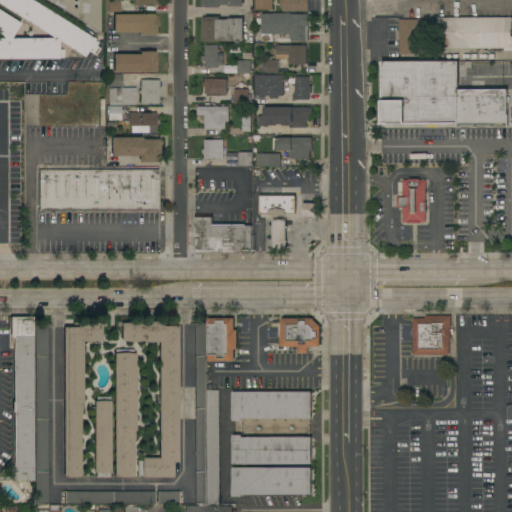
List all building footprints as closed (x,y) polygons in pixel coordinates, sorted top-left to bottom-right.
[(0,0),(30,0),(94,39),(93,40),(97,42),(91,53),(87,51),(83,57),(58,41),(58,50),(63,49),(63,58),(58,58),(58,59),(0,59),(0,0)] [(46,0),(99,0),(99,32),(46,0)] [(119,0),(119,12),(105,12),(105,0),(119,0)] [(255,0),(272,0),(272,9),(255,9),(255,0)] [(309,0),(309,11),(283,11),(283,8),(280,8),(280,0),(309,0)] [(307,41),(290,41),(290,34),(283,34),(283,35),(279,35),(279,34),(272,34),(272,41),(261,41),(261,13),(271,14),(271,13),(290,13),(290,14),(308,14),(307,41)] [(155,14),(155,35),(138,35),(138,32),(113,32),(112,23),(113,14),(155,14)] [(202,41),(202,18),(205,18),(205,17),(220,17),(220,19),(228,19),(228,18),(243,18),(243,41),(202,41)] [(437,48),(437,17),(511,17),(511,50),(504,51),(504,48),(437,48)] [(399,19),(421,19),(421,54),(399,54),(399,19)] [(205,61),(201,61),(201,56),(205,56),(205,45),(218,45),(218,55),(223,55),(223,65),(218,65),(218,68),(205,68),(205,61)] [(306,45),(306,64),(289,64),(289,56),(284,56),(284,54),(275,54),(275,45),(306,45)] [(118,54),(118,52),(137,53),(137,51),(155,51),(155,72),(112,72),(112,54),(118,54)] [(250,60),(250,74),(237,74),(237,60),(250,60)] [(278,73),(265,73),(265,60),(278,60),(278,73)] [(382,61),(459,61),(459,76),(475,75),(475,80),(459,80),(459,87),(458,87),(458,89),(507,89),(507,123),(459,123),(459,124),(382,124),(382,61)] [(135,105),(108,105),(108,102),(107,102),(107,88),(120,88),(120,86),(108,86),(108,74),(125,74),(125,86),(132,86),(133,87),(135,87),(135,105)] [(277,96),(277,97),(275,97),(275,96),(263,96),(263,97),(261,97),(261,96),(254,96),(254,75),(281,75),(283,75),(283,95),(277,96)] [(309,86),(311,86),(311,93),(309,93),(309,100),(295,100),(293,100),(293,94),(294,94),(294,90),(295,90),(295,77),(309,77),(309,86)] [(226,79),(226,94),(204,94),(205,86),(202,86),(202,82),(205,82),(205,79),(226,79)] [(158,87),(159,87),(159,95),(158,95),(158,104),(139,104),(139,93),(138,93),(138,90),(139,90),(139,80),(158,80),(158,87)] [(0,84),(23,84),(23,116),(0,116),(0,84)] [(247,89),(248,104),(234,105),(234,89),(247,89)] [(107,115),(105,115),(105,106),(120,106),(120,120),(107,120),(107,115)] [(215,107),(215,106),(217,106),(217,107),(228,107),(228,115),(229,115),(229,129),(204,128),(204,115),(197,115),(197,106),(215,107)] [(290,127),(290,125),(282,125),(282,124),(277,124),(277,125),(268,125),(268,127),(261,127),(261,107),(312,107),(312,116),(308,116),(308,121),(306,121),(305,127),(290,127)] [(136,133),(128,133),(128,113),(155,113),(155,126),(155,133),(136,133)] [(250,131),(242,131),(242,115),(250,115),(250,131)] [(229,136),(229,128),(238,128),(238,136),(229,136)] [(141,137),(141,140),(159,140),(159,162),(138,162),(138,156),(110,156),(110,137),(141,137)] [(312,151),(309,151),(309,159),(295,159),(289,157),(289,150),(284,150),(284,152),(281,152),(281,150),(278,150),(278,149),(273,149),(273,138),(278,138),(278,137),(312,137),(312,151)] [(223,140),(223,159),(204,159),(204,154),(202,154),(202,149),(204,149),(204,140),(223,140)] [(225,165),(225,151),(237,152),(237,165),(225,165)] [(252,152),(252,166),(238,166),(238,152),(252,152)] [(280,154),(280,166),(256,166),(256,153),(280,154)] [(157,170),(157,179),(158,179),(158,211),(38,211),(38,170),(157,170)] [(402,207),(397,207),(397,196),(398,196),(398,182),(402,182),(402,180),(408,180),(408,179),(419,179),(419,180),(425,180),(425,202),(426,202),(426,204),(427,204),(427,210),(426,210),(426,213),(425,213),(425,222),(420,222),(420,223),(418,223),(418,224),(410,224),(410,223),(407,223),(407,222),(402,222),(402,207)] [(298,193),(299,204),(298,216),(258,216),(257,205),(258,194),(298,193)] [(302,210),(303,203),(316,204),(317,210),(315,217),(303,217),(302,210)] [(194,243),(195,243),(195,237),(194,237),(194,217),(212,217),(212,224),(245,224),(245,226),(252,226),(252,253),(244,253),(244,252),(238,252),(238,253),(219,253),(219,252),(212,252),(212,253),(194,253),(194,243)] [(273,221),(279,220),(286,221),(286,248),(279,249),(273,248),(273,221)] [(413,355),(413,318),(425,318),(425,316),(451,315),(451,340),(449,340),(449,355),(413,355)] [(12,338),(10,338),(10,334),(8,334),(8,318),(10,318),(10,317),(32,317),(32,480),(29,480),(29,482),(22,482),(22,480),(13,480),(12,338)] [(237,349),(234,349),(234,351),(234,359),(234,361),(214,361),(208,361),(208,318),(234,318),(234,321),(235,321),(235,328),(234,328),(234,330),(237,330),(237,349)] [(281,344),(279,344),(279,338),(280,338),(280,318),(312,318),(320,326),(320,347),(308,347),(308,353),(298,353),(298,347),(281,347),(281,344)] [(62,327),(76,327),(76,323),(88,321),(100,323),(101,341),(89,342),(82,341),(82,403),(79,403),(80,476),(71,477),(63,477),(62,327)] [(177,462),(172,462),(172,477),(141,477),(141,476),(137,476),(137,461),(142,461),(142,458),(158,458),(158,342),(142,342),(142,341),(133,342),(126,341),(121,341),(121,323),(125,323),(134,322),(144,323),(144,321),(162,321),(162,326),(177,326),(177,462)] [(34,323),(51,323),(51,327),(46,327),(46,504),(34,504),(34,323)] [(206,504),(194,504),(194,325),(189,325),(189,323),(206,323),(206,504)] [(114,349),(132,349),(132,353),(135,353),(135,431),(133,431),(132,477),(114,477),(114,349)] [(219,503),(207,503),(207,390),(219,390),(219,503)] [(244,419),(244,420),(241,420),(242,421),(232,421),(232,392),(312,391),(312,419),(244,419)] [(93,401),(95,401),(95,397),(108,397),(108,401),(110,401),(110,473),(108,473),(108,477),(95,477),(95,473),(93,473),(93,401)] [(232,464),(232,435),(242,435),(242,437),(311,437),(312,464),(232,464)] [(242,495),(242,497),(232,497),(232,467),(312,467),(312,494),(242,495)] [(154,491),(154,503),(64,504),(64,491),(154,491)] [(156,504),(156,491),(178,491),(178,504),(156,504)]
